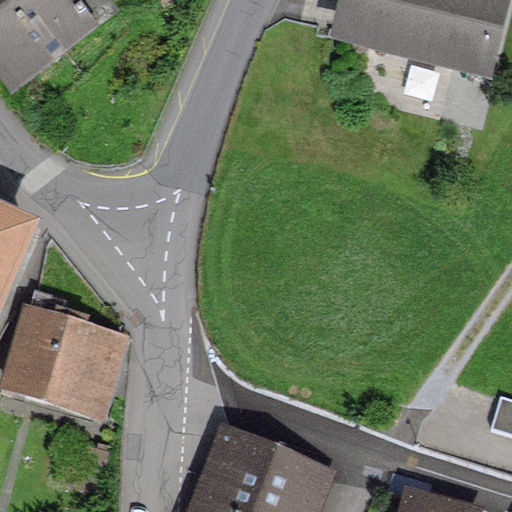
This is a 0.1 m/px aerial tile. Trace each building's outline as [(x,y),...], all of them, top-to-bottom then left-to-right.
[(0,0),(0,71),(16,92),(116,13),(106,0),(83,0),(75,7),(69,0),(0,0)] [(356,0),(347,37),(479,69),(495,0),(356,0)] [(0,296),(27,234),(0,222),(0,296)] [(36,297),(6,386),(100,415),(119,347),(83,335),(86,324),(60,316),(63,306),(36,297)] [(511,403),(501,400),(490,432),(511,438),(511,403)] [(220,438),(190,511),(318,511),(319,509),(309,505),(320,478),(231,440),(230,442),(220,438)] [(453,511),(413,501),(410,511),(453,511)]
